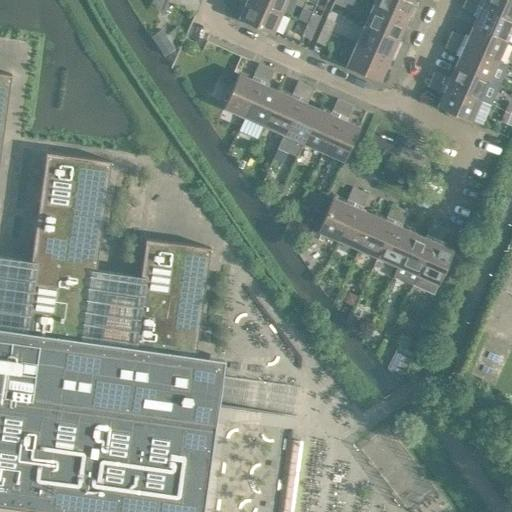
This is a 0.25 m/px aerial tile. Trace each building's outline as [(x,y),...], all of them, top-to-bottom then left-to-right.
[(280,12),(253,0),(246,0),(238,18),(271,33),(280,12)] [(253,0),(280,12),(285,0),(253,0)] [(374,0),(372,5),(405,20),(413,0),(374,0)] [(476,4),(467,0),(464,0),(461,7),(473,12),(476,4)] [(511,0),(483,0),(481,6),(511,19),(511,0)] [(372,5),(363,25),(396,39),(405,20),(372,5)] [(511,19),(481,6),(472,26),(505,40),(511,24),(511,19)] [(312,12),(307,23),(315,27),(320,16),(312,12)] [(325,18),(320,29),(328,33),(333,22),(325,18)] [(315,27),(307,23),(302,35),(310,39),(315,27)] [(363,25),(355,45),(388,59),(396,39),(363,25)] [(451,30),(447,38),(496,60),(505,40),(472,26),(467,37),(451,30)] [(328,33),(320,29),(315,41),(323,45),(328,33)] [(460,53),(455,65),(499,84),(507,65),(496,60),(447,38),(444,46),(460,53)] [(388,59),(355,45),(346,65),(379,80),(388,59)] [(252,74),(260,78),(265,66),(258,63),(252,74)] [(446,85),(479,99),(490,104),(499,84),(455,65),(446,85)] [(265,66),(260,78),(268,81),(273,70),(265,66)] [(222,67),(219,73),(221,79),(227,82),(231,71),(222,67)] [(433,70),(430,78),(442,83),(445,75),(433,70)] [(0,503),(10,505),(19,507),(34,509),(35,509),(35,507),(44,508),(44,510),(58,511),(201,511),(203,499),(214,422),(216,405),(216,404),(220,377),(220,376),(223,358),(208,356),(195,354),(209,246),(145,237),(139,274),(95,268),(110,160),(45,151),(30,259),(0,254),(0,150),(11,73),(0,71),(0,503)] [(223,106),(244,115),(258,82),(237,73),(223,106)] [(244,115),(263,124),(278,91),(266,86),(268,81),(260,78),(258,82),(244,115)] [(442,83),(430,78),(426,86),(438,91),(442,83)] [(292,92),(300,95),(305,84),(297,80),(292,92)] [(305,84),(300,95),(308,99),(313,87),(305,84)] [(479,99),(446,85),(437,106),(470,120),(479,99)] [(263,124),(283,133),(298,100),(278,91),(263,124)] [(331,109),(339,113),(344,101),(336,98),(331,109)] [(283,133),(303,142),(318,109),(298,100),(283,133)] [(344,101),(339,113),(347,116),(352,105),(344,101)] [(303,142),(323,150),(337,117),(318,109),(303,142)] [(511,113),(504,110),(499,120),(511,125),(511,123),(511,113)] [(337,117),(323,150),(344,159),(358,126),(337,117)] [(347,198),(355,201),(360,190),(352,186),(347,198)] [(360,190),(355,201),(362,205),(367,193),(360,190)] [(317,230),(338,239),(353,206),(332,197),(317,230)] [(386,215),(394,219),(399,207),(391,204),(386,215)] [(338,239),(358,247),(372,214),(353,206),(338,239)] [(399,207),(394,219),(402,222),(407,211),(399,207)] [(358,247),(377,256),(392,223),(372,214),(358,247)] [(393,276),(412,284),(439,225),(431,221),(424,237),(412,232),(397,265),(393,276)] [(377,256),(397,265),(412,232),(392,223),(377,256)] [(439,225),(412,284),(433,294),(452,250),(439,244),(446,228),(439,225)] [(393,357),(407,363),(412,352),(398,345),(393,357)]
